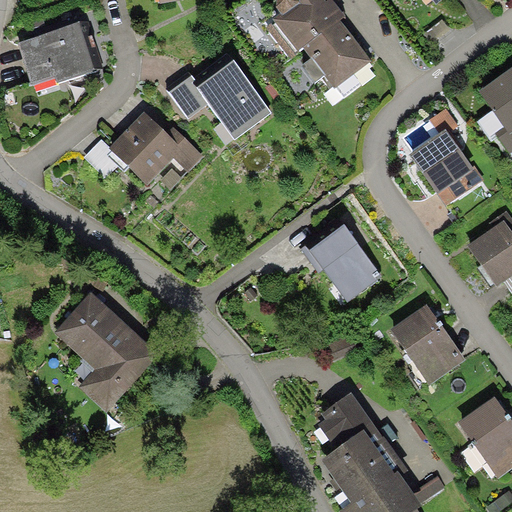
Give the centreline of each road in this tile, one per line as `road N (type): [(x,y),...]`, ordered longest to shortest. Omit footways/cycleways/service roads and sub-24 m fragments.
road 1 (residential): [(0,163),(193,305),(314,511)]
road 2 (residential): [(511,373),(376,168),(377,141),(390,116),(422,92)]
